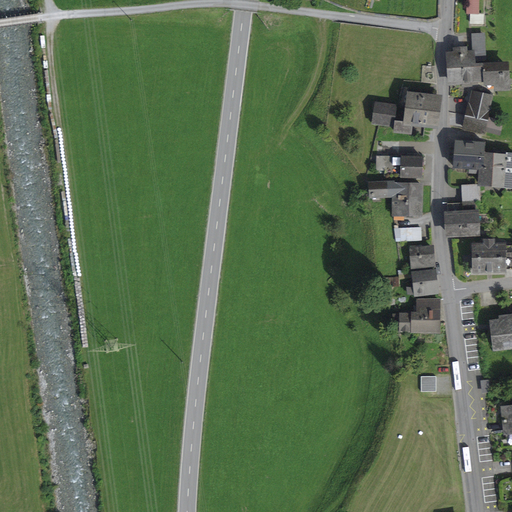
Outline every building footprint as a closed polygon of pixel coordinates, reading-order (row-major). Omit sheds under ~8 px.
[(467,0),(467,14),(470,14),(478,14),(477,0),(467,0)] [(470,22),(484,23),(484,14),(478,14),(470,14),(470,22)] [(454,49),(455,53),(449,54),(450,69),(472,68),(475,67),(474,64),(474,59),(485,58),(483,34),(472,35),(474,53),(466,54),(465,48),(454,49)] [(484,66),(484,64),(474,64),(475,67),(472,68),(472,81),(473,84),(477,84),(477,80),(485,80),(485,83),(495,82),(495,89),(507,88),(506,65),(484,66)] [(473,84),(472,81),(472,68),(450,69),(451,82),(463,81),(463,86),(471,86),(471,84),(473,84)] [(406,100),(405,108),(436,112),(438,92),(410,88),(409,95),(407,95),(406,100)] [(492,97),(473,92),(467,116),(487,120),(492,97)] [(377,103),(374,123),(394,126),(396,106),(377,103)] [(425,124),(434,125),(436,112),(405,108),(403,121),(425,124)] [(465,129),(484,133),(487,120),(467,116),(465,129)] [(499,134),(502,121),(489,118),(486,130),(499,134)] [(403,121),(396,120),(394,130),(409,132),(409,134),(423,136),(425,124),(403,121)] [(482,169),(483,156),(483,153),(484,143),(456,141),(454,167),(471,168),(480,169),(482,169)] [(384,170),(384,176),(421,177),(422,157),(414,157),(415,154),(407,153),(407,157),(377,156),(376,170),(384,170)] [(494,155),(494,154),(483,153),(483,156),(482,169),(480,169),(480,173),(479,184),(494,185),(495,170),(493,170),(494,155)] [(495,170),(494,185),(504,186),(506,172),(509,153),(499,153),(499,154),(494,154),(494,155),(493,170),(495,170)] [(371,196),(394,194),(394,184),(388,184),(389,183),(371,184),(371,196)] [(394,194),(394,200),(421,202),(422,186),(394,184),(394,194)] [(462,188),(463,201),(479,200),(478,187),(462,188)] [(393,214),(420,215),(421,202),(394,200),(393,214)] [(447,204),(448,234),(478,233),(477,213),(475,213),(475,202),(447,204)] [(396,229),(397,242),(421,241),(420,228),(396,229)] [(505,271),(505,269),(511,269),(511,245),(504,245),(504,244),(493,244),(493,240),(484,240),(485,244),(473,245),(474,271),(505,271)] [(412,262),(412,268),(434,266),(432,248),(426,248),(413,249),(410,250),(411,262),(412,262)] [(426,295),(426,292),(437,291),(434,270),(411,273),(413,288),(407,289),(407,294),(415,294),(415,296),(426,295)] [(413,330),(413,332),(438,331),(438,300),(417,300),(417,315),(395,315),(395,325),(404,325),(404,330),(413,330)] [(493,322),(496,348),(511,346),(511,316),(502,317),(503,321),(493,322)] [(436,376),(421,377),(421,392),(436,392),(436,376)] [(511,407),(503,408),(505,432),(511,431),(511,407)]
